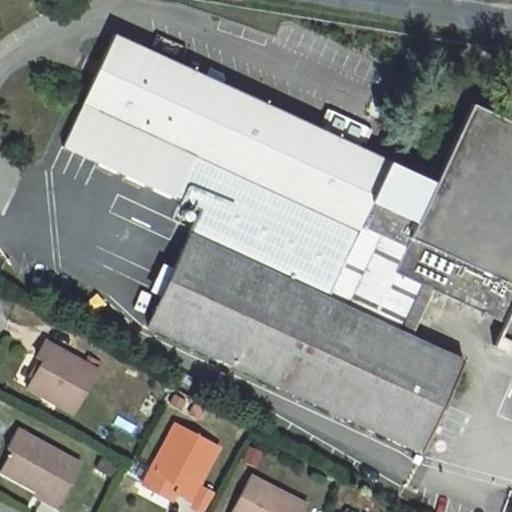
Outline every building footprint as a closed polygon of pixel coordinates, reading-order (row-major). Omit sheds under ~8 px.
[(113,33),(60,146),(199,207),(146,326),(420,451),(463,358),(398,329),(420,284),(504,323),(493,346),(511,354),(511,120),(470,102),(433,180),(391,161),(113,33)] [(44,341),(36,356),(42,360),(27,388),(73,413),(97,369),(44,341)] [(174,423),(149,470),(178,485),(174,492),(190,500),(201,480),(218,447),(174,423)] [(17,429),(6,447),(11,450),(0,469),(0,470),(59,503),(81,464),(17,429)] [(249,475),(229,511),(303,511),(307,505),(249,475)] [(201,480),(190,500),(203,507),(214,487),(201,480)]
